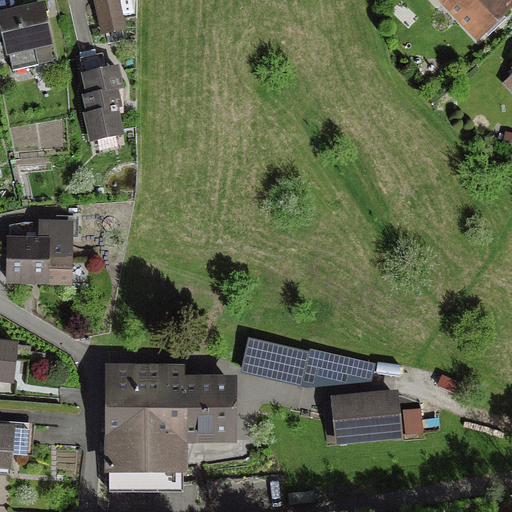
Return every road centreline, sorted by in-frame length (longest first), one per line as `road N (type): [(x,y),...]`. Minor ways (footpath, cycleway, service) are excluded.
road 1 (residential): [(0,302),(83,356),(86,511)]
road 2 (residential): [(511,487),(327,511)]
